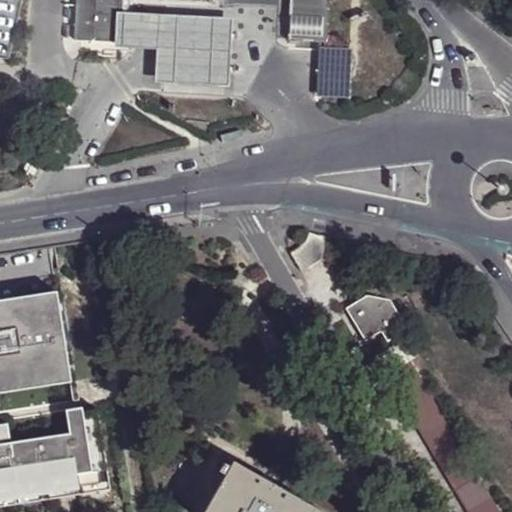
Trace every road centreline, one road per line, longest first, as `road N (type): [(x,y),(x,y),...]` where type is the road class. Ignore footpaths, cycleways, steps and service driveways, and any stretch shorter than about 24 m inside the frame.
road 1 (residential): [(248,185),(252,223),(422,511)]
road 2 (tertiary): [(0,224),(248,185)]
road 3 (tertiary): [(248,185),(465,228)]
road 4 (tertiary): [(445,131),(325,150),(248,185)]
